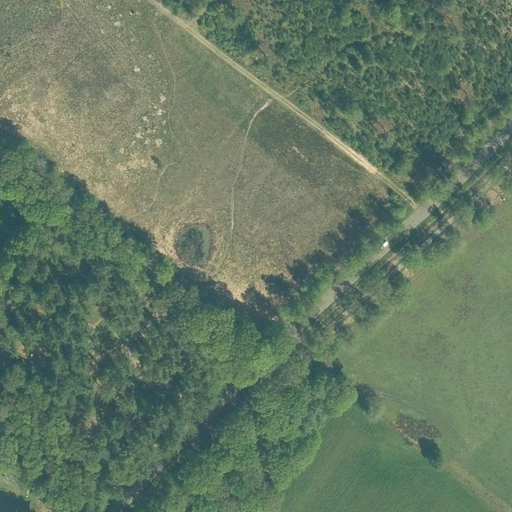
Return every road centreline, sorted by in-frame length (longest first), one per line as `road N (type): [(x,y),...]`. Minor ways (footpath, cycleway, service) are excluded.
road 1 (tertiary): [(264,357),(511,125)]
road 2 (unclassified): [(264,357),(0,150)]
road 3 (tertiary): [(114,511),(264,357)]
road 4 (track): [(279,98),(421,213)]
